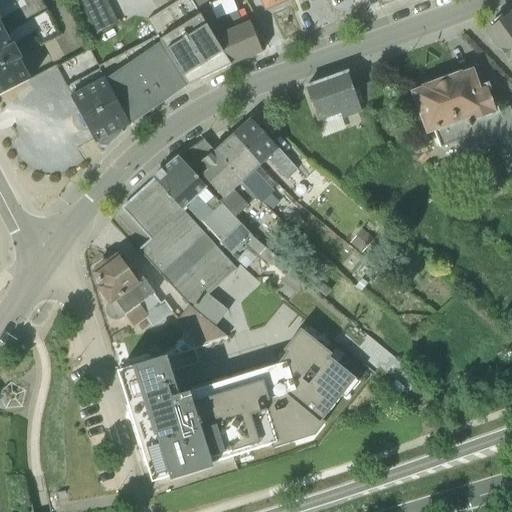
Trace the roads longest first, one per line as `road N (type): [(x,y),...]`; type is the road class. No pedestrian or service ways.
road 1 (residential): [(43,252),(145,147),(189,118),(248,87),(484,0)]
road 2 (unclassified): [(139,497),(71,288),(43,252)]
road 3 (primary): [(511,434),(278,511)]
